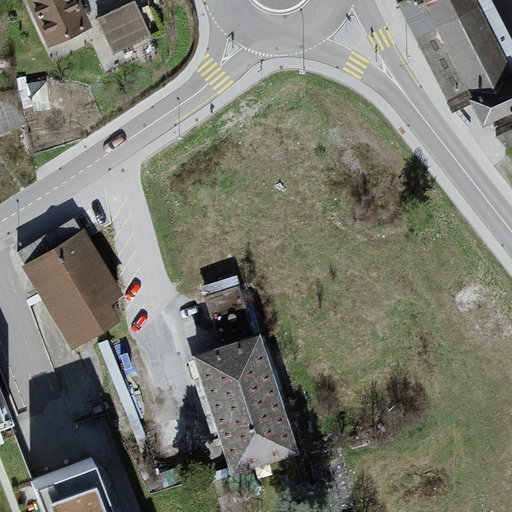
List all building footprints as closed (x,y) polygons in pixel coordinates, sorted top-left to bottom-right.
[(73,0),(30,0),(52,39),(85,21),(73,0)] [(511,38),(492,0),(396,0),(451,105),(471,95),(483,117),(511,102),(511,38)] [(98,18),(114,49),(149,32),(133,1),(98,18)] [(14,93),(0,98),(0,127),(24,119),(14,93)] [(82,232),(28,265),(72,337),(115,311),(104,293),(116,286),(82,232)] [(253,332),(198,349),(232,463),(288,446),(253,332)] [(37,472),(52,511),(117,511),(91,449),(37,472)]
